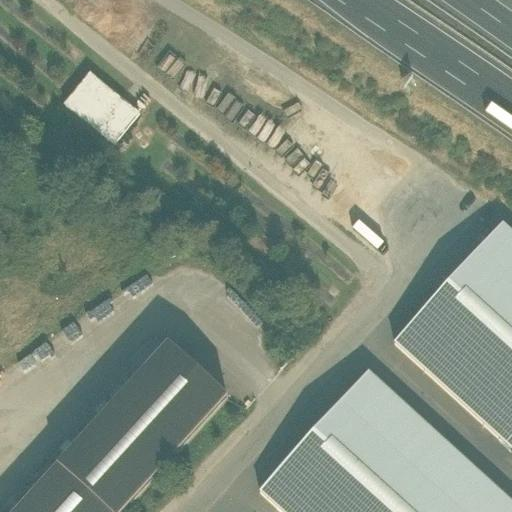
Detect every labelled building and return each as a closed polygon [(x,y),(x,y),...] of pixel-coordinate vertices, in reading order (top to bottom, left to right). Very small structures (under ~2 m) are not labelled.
[(64,108),(114,148),(139,117),(90,77),(64,108)] [(394,347),(511,454),(511,238),(501,228),(394,347)] [(167,348),(56,470),(102,511),(126,511),(226,402),(167,348)] [(257,494),(276,511),(511,511),(511,507),(366,374),(257,494)] [(102,511),(56,470),(17,511),(102,511)]
